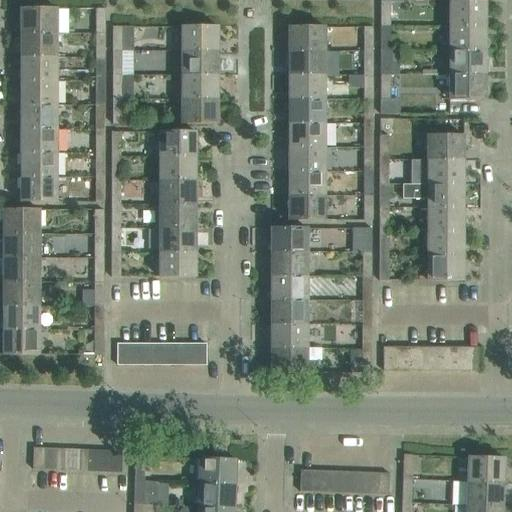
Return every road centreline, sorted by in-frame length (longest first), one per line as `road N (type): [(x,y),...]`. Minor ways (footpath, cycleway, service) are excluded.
road 1 (residential): [(18,401),(239,403)]
road 2 (residential): [(239,403),(236,312),(108,311)]
road 3 (residential): [(285,403),(504,405)]
road 4 (residential): [(504,405),(504,317),(376,315)]
